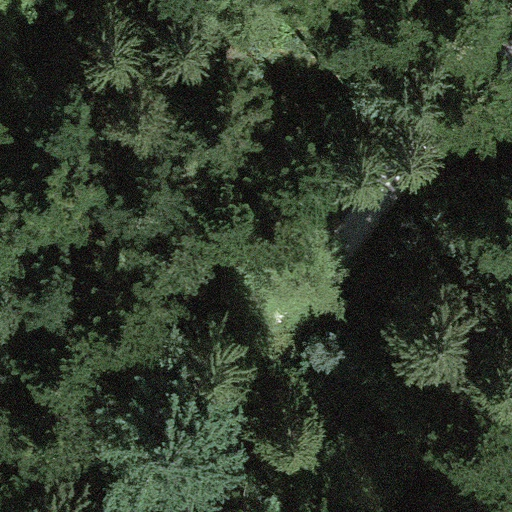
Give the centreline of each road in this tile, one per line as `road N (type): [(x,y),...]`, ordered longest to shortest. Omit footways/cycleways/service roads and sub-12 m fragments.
road 1 (residential): [(511,45),(481,65),(329,255),(179,511)]
road 2 (track): [(262,373),(114,483),(40,511)]
